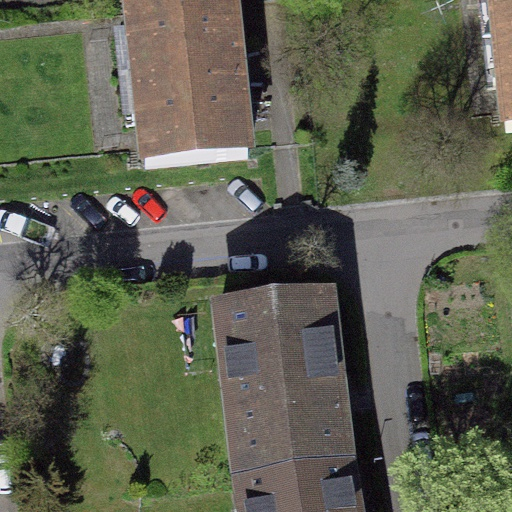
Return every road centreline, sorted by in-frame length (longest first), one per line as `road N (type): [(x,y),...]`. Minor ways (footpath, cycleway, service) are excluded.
road 1 (residential): [(0,274),(381,233)]
road 2 (residential): [(381,233),(414,511)]
road 3 (residential): [(381,233),(511,220)]
